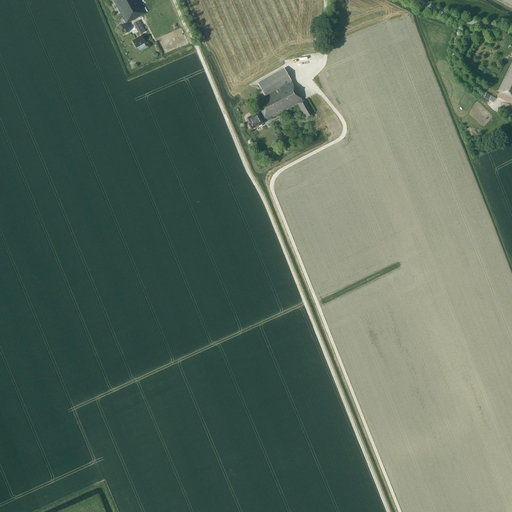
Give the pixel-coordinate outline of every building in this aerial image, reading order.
[(112,0),(126,23),(133,20),(145,13),(137,0),(112,0)] [(140,34),(145,32),(139,20),(134,23),(140,34)] [(136,47),(145,42),(141,36),(132,41),(136,47)] [(511,59),(497,90),(511,97),(511,59)] [(265,96),(254,102),(259,112),(247,118),(250,123),(249,124),(251,129),(262,123),(262,122),(264,121),(263,119),(264,118),(266,121),(297,104),(306,119),(314,115),(306,100),(302,101),(284,68),(258,83),(265,96)]
